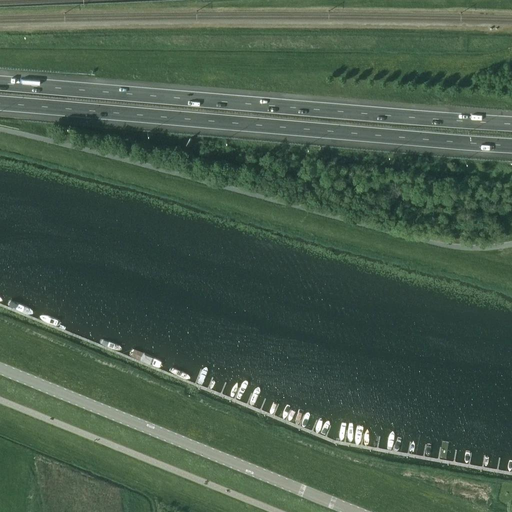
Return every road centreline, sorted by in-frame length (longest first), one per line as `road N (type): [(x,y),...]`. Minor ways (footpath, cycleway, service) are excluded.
road 1 (motorway): [(0,103),(511,145)]
road 2 (motorway): [(511,123),(0,83)]
road 3 (tertiary): [(359,511),(0,369)]
